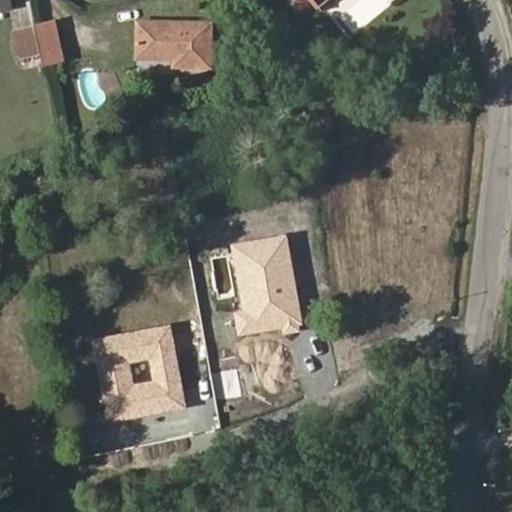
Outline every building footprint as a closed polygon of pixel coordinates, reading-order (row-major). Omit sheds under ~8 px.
[(0,0),(0,12),(10,11),(7,0),(0,0)] [(311,0),(316,5),(322,0),(289,0),(297,9),(308,0),(311,0)] [(61,60),(53,22),(33,27),(39,55),(41,64),(61,60)] [(209,66),(210,23),(138,22),(137,57),(177,58),(177,66),(209,66)] [(39,55),(33,27),(14,31),(21,60),(39,55)] [(308,61),(307,48),(267,51),(268,64),(308,61)]
